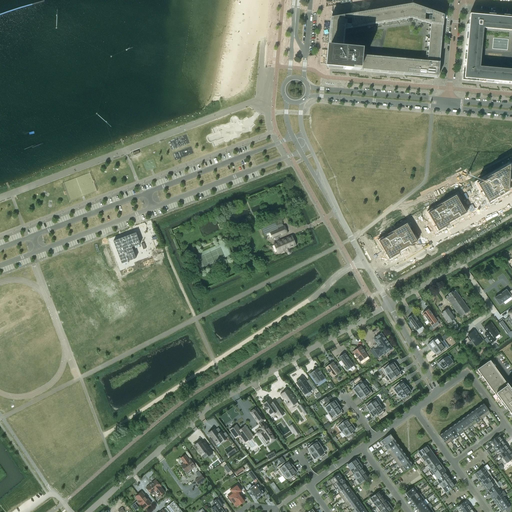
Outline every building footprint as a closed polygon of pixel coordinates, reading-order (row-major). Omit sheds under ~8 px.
[(330,18),(326,68),(437,78),(443,15),(412,4),(412,0),(332,0),(332,1),(330,18)] [(511,16),(483,14),(483,16),(469,14),(468,25),(466,25),(461,77),(465,78),(465,81),(471,81),(471,80),(511,83),(511,16)] [(490,175),(476,183),(487,203),(507,191),(509,165),(490,175)] [(441,205),(427,213),(438,231),(448,225),(447,224),(466,213),(455,195),(441,204),(441,205)] [(289,248),(295,245),(292,237),(280,242),(278,237),(287,233),(284,226),(283,226),(281,221),(275,223),(274,222),(262,227),(261,228),(264,236),(265,236),(270,234),(272,239),(274,238),(276,243),(274,244),(277,253),(285,250),(287,253),(288,254),(290,253),(290,252),(289,248)] [(392,233),(378,242),(388,259),(399,254),(398,252),(416,241),(406,223),(391,232),(392,233)] [(136,233),(113,241),(122,264),(123,263),(127,262),(136,259),(131,247),(134,246),(139,245),(140,244),(136,233)] [(247,242),(242,244),(246,252),(250,250),(247,242)] [(495,298),(494,298),(495,299),(495,298),(499,304),(499,305),(500,304),(499,304),(510,297),(511,299),(511,289),(508,293),(506,290),(505,290),(501,293),(499,295),(495,298)] [(470,311),(455,291),(452,293),(452,292),(448,295),(449,295),(446,297),(460,317),(470,311)] [(440,321),(437,316),(435,318),(428,309),(422,313),(431,326),(433,329),(439,324),(438,323),(440,321)] [(460,329),(453,320),(455,318),(448,309),(446,310),(442,312),(443,312),(441,313),(448,323),(455,333),(460,329)] [(422,326),(419,322),(413,314),(407,318),(415,330),(416,331),(422,326)] [(502,321),(499,323),(507,334),(510,332),(502,321)] [(491,323),(484,328),(487,333),(484,335),(491,343),(496,340),(494,337),(499,334),(491,323)] [(467,338),(463,340),(466,344),(470,341),(469,340),(470,339),(475,346),(482,341),(474,331),(467,335),(469,338),(468,339),(467,338)] [(392,349),(381,333),(373,339),(378,345),(376,346),(377,347),(376,348),(375,347),(373,349),(379,357),(384,354),(392,349)] [(431,342),(427,345),(430,350),(442,342),(440,343),(435,336),(429,340),(431,342)] [(442,342),(430,350),(432,349),(437,356),(447,349),(449,347),(444,340),(442,342)] [(368,356),(363,349),(360,346),(352,352),(360,362),(368,356)] [(354,366),(345,353),(338,357),(347,370),(354,366)] [(454,364),(450,359),(449,359),(445,354),(436,361),(440,367),(441,366),(442,369),(446,366),(448,368),(454,364)] [(511,391),(511,392),(488,361),(477,369),(506,409),(507,408),(509,411),(509,412),(511,416),(511,391)] [(337,367),(335,364),(333,362),(325,368),(332,378),(340,372),(337,367)] [(388,363),(380,369),(385,376),(398,367),(394,363),(390,365),(388,363)] [(385,376),(384,377),(387,382),(389,380),(391,383),(401,375),(396,368),(398,367),(385,376)] [(325,378),(321,373),(318,369),(318,368),(314,371),(310,374),(317,384),(325,378)] [(303,378),(296,383),(305,394),(311,389),(313,391),(316,389),(311,382),(308,384),(306,381),(303,378)] [(356,395),(368,386),(364,381),(362,382),(360,380),(354,384),(356,387),(352,390),(356,395)] [(396,395),(408,386),(406,387),(401,380),(391,387),(396,395)] [(372,393),(367,386),(368,386),(356,395),(357,394),(362,401),(372,393)] [(407,394),(411,391),(408,386),(396,395),(398,394),(403,401),(409,396),(407,394)] [(280,394),(286,403),(287,403),(288,403),(290,406),(297,402),(291,393),(289,394),(287,390),(280,395),(280,394)] [(369,413),(381,404),(380,404),(377,399),(373,402),(371,400),(365,404),(370,411),(369,412),(369,413)] [(269,400),(263,404),(265,407),(264,408),(267,412),(269,411),(272,414),(276,411),(278,415),(283,412),(276,402),(273,404),(269,400)] [(327,414),(339,405),(335,401),(331,404),(329,401),(323,405),(329,412),(327,414)] [(483,403),(478,407),(485,416),(490,413),(488,410),(483,403)] [(384,413),(382,410),(384,409),(381,404),(369,413),(372,417),(376,415),(378,417),(384,413)] [(342,414),(337,407),(339,406),(339,405),(327,414),(332,421),(342,414)] [(478,407),(474,410),(481,419),(485,416),(478,407)] [(255,408),(250,412),(255,418),(260,415),(255,408)] [(474,410),(470,413),(477,423),(478,424),(482,421),(481,419),(474,410)] [(470,413),(465,416),(472,426),(477,423),(470,413)] [(465,416),(461,419),(468,429),(472,426),(465,416)] [(341,432),(352,424),(351,425),(345,418),(335,425),(341,432)] [(461,419),(457,422),(464,432),(468,429),(461,419)] [(296,435),(300,432),(294,422),(290,425),(296,435)] [(457,422),(452,426),(459,435),(464,432),(457,422)] [(264,424),(259,428),(260,430),(257,433),(262,440),(266,438),(270,443),(275,439),(272,434),(269,430),(264,424)] [(352,432),(356,429),(352,424),(341,432),(342,431),(347,438),(353,434),(352,432)] [(231,433),(229,434),(233,439),(235,437),(235,438),(235,437),(239,434),(245,442),(251,437),(253,436),(245,425),(243,426),(244,427),(240,430),(238,428),(236,425),(229,430),(231,433)] [(452,426),(448,429),(456,440),(459,438),(458,436),(459,435),(452,426)] [(215,429),(208,433),(211,437),(210,438),(209,439),(212,442),(214,441),(215,442),(216,442),(217,443),(222,440),(223,441),(226,439),(221,432),(218,434),(215,429)] [(448,429),(444,432),(450,442),(455,438),(456,440),(448,429)] [(444,432),(439,435),(444,442),(446,445),(450,442),(444,432)] [(383,439),(378,443),(381,446),(383,444),(384,446),(393,439),(390,434),(383,439)] [(490,441),(489,442),(492,447),(502,440),(501,438),(499,435),(498,436),(496,437),(490,441)] [(310,455),(322,446),(322,447),(316,439),(306,447),(311,454),(310,455)] [(384,446),(382,447),(384,450),(386,449),(387,450),(397,443),(393,439),(384,446)] [(502,440),(492,447),(495,451),(497,450),(505,444),(502,440)] [(200,441),(194,446),(201,455),(205,452),(208,456),(212,453),(204,442),(202,444),(200,441)] [(397,443),(387,450),(390,455),(400,448),(397,443)] [(505,444),(497,450),(500,454),(508,448),(507,446),(505,444)] [(419,458),(430,450),(427,445),(422,449),(421,448),(417,451),(418,452),(416,453),(419,458)] [(325,455),(324,453),(326,451),(322,446),(310,455),(314,460),(318,457),(319,459),(325,455)] [(228,457),(221,447),(213,452),(219,462),(228,457)] [(400,448),(390,455),(393,459),(403,452),(400,448)] [(500,454),(498,455),(501,459),(511,452),(508,448),(500,454)] [(423,462),(432,455),(431,453),(432,452),(430,450),(419,458),(423,462)] [(274,451),(266,454),(268,459),(276,455),(274,451)] [(403,452),(393,459),(397,463),(406,457),(403,452)] [(501,459),(501,460),(504,465),(511,458),(511,452),(501,459)] [(195,466),(190,459),(188,460),(185,455),(184,456),(183,456),(181,457),(181,458),(180,459),(184,463),(181,465),(182,468),(182,469),(183,470),(184,471),(185,472),(185,473),(186,475),(191,472),(190,470),(195,466)] [(427,465),(437,459),(435,457),(434,457),(432,455),(423,462),(424,461),(427,465)] [(406,457),(397,463),(400,468),(409,461),(406,457)] [(350,470),(360,463),(356,459),(351,462),(350,461),(347,464),(347,465),(350,470)] [(428,471),(439,464),(437,462),(438,461),(437,459),(427,465),(430,470),(428,471)] [(280,476),(294,466),(292,467),(287,460),(285,462),(277,467),(279,470),(277,471),(280,476)] [(409,461),(400,468),(403,472),(406,470),(413,466),(409,461)] [(226,472),(235,470),(233,463),(225,464),(226,472)] [(354,474),(362,468),(360,466),(361,465),(360,463),(350,470),(354,474)] [(432,476),(443,467),(441,465),(440,466),(439,464),(428,471),(432,476)] [(293,474),(297,471),(294,466),(280,476),(282,475),(285,480),(287,478),(289,481),(295,476),(293,474)] [(483,467),(474,474),(475,476),(476,475),(478,477),(477,478),(488,471),(484,466),(483,467)] [(437,479),(445,473),(443,470),(445,470),(443,467),(432,476),(434,474),(437,479)] [(354,481),(365,473),(362,468),(354,474),(355,476),(354,477),(355,479),(353,481),(354,481)] [(252,470),(248,472),(253,481),(257,478),(252,470)] [(488,471),(477,478),(478,480),(479,479),(481,481),(480,482),(491,474),(488,470),(488,471)] [(338,473),(327,481),(330,485),(331,484),(332,485),(342,478),(338,473)] [(357,486),(368,477),(365,473),(354,481),(357,486)] [(439,484),(448,477),(445,473),(437,479),(436,479),(439,484)] [(491,474),(480,482),(481,484),(482,483),(484,485),(483,486),(493,479),(490,475),(491,474)] [(198,484),(204,479),(201,475),(195,480),(198,484)] [(443,487),(451,481),(448,477),(439,484),(440,486),(442,485),(443,487)] [(342,478),(332,485),(335,489),(345,483),(342,478)] [(493,479),(483,486),(484,488),(485,487),(487,489),(486,490),(497,483),(494,478),(493,479)] [(164,492),(160,487),(161,486),(155,480),(146,488),(151,494),(154,491),(159,497),(164,492)] [(445,493),(455,486),(451,481),(443,487),(445,490),(444,490),(445,493)] [(264,493),(259,486),(260,486),(257,482),(251,486),(252,486),(248,489),(256,499),(257,498),(257,499),(260,497),(259,497),(264,493)] [(345,483),(335,489),(338,494),(348,487),(345,483)] [(497,483),(486,490),(487,492),(488,491),(490,494),(489,494),(489,495),(500,487),(497,483)] [(244,501),(238,493),(241,491),(237,485),(230,490),(233,493),(227,497),(231,502),(232,501),(236,506),(238,504),(238,505),(244,501)] [(406,492),(405,493),(408,498),(418,491),(415,486),(406,492)] [(348,487),(338,494),(341,498),(351,491),(348,487)] [(500,487),(489,495),(490,496),(491,496),(493,498),(492,498),(492,499),(501,492),(498,488),(500,487)] [(351,491),(341,498),(345,503),(354,496),(351,491)] [(408,498),(411,502),(421,495),(418,491),(408,498)] [(501,492),(492,499),(493,500),(494,500),(496,502),(495,503),(504,496),(504,497),(506,495),(503,491),(501,492)] [(151,503),(141,492),(135,497),(145,509),(151,503)] [(371,504),(382,496),(379,492),(368,500),(371,504)] [(411,502),(414,507),(424,500),(421,495),(411,502)] [(354,496),(345,503),(348,507),(357,500),(354,496)] [(375,508),(385,501),(382,496),(371,504),(373,503),(374,505),(375,505),(377,507),(375,508)] [(504,496),(495,503),(496,505),(497,504),(499,506),(498,507),(507,501),(504,497),(504,496)] [(223,511),(220,506),(222,504),(218,498),(213,502),(215,505),(211,508),(213,511),(223,511)] [(424,500),(414,507),(417,511),(418,511),(427,504),(429,503),(425,499),(424,500)] [(348,507),(346,508),(348,511),(350,510),(351,511),(360,504),(357,500),(348,507)] [(460,511),(469,504),(468,505),(466,503),(467,502),(466,500),(457,506),(460,511)] [(181,511),(173,501),(167,506),(172,511),(181,511)] [(377,511),(379,511),(389,504),(388,502),(387,503),(385,501),(375,508),(377,511)] [(507,501),(498,507),(499,509),(500,508),(499,508),(500,508),(503,511),(504,510),(510,505),(507,501)]
